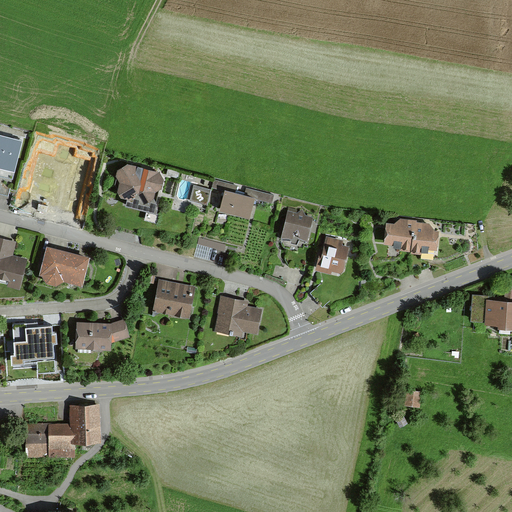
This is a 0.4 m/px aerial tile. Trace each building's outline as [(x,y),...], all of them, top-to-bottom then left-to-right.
[(24,140),(0,134),(0,176),(15,180),(24,140)] [(68,149),(43,142),(33,175),(59,182),(68,149)] [(160,170),(130,163),(121,170),(119,177),(122,181),(122,194),(136,199),(141,192),(148,203),(158,197),(158,192),(167,184),(160,170)] [(259,195),(226,188),(221,211),(255,219),(259,195)] [(316,217),(289,210),(282,235),(310,242),(316,217)] [(402,247),(412,248),(413,233),(415,233),(417,222),(417,219),(401,218),(396,222),(387,222),(385,240),(402,242),(402,247)] [(429,223),(417,222),(415,233),(413,233),(412,248),(412,249),(420,250),(421,245),(436,247),(438,229),(434,229),(429,223)] [(16,239),(0,235),(0,283),(22,288),(28,259),(12,256),(16,239)] [(352,243),(325,236),(316,270),(343,277),(352,243)] [(89,256),(47,246),(41,273),(47,284),(59,286),(63,283),(82,288),(89,256)] [(197,287),(160,280),(155,311),(191,318),(197,287)] [(249,301),(222,297),(216,333),(244,337),(244,332),(260,334),(264,310),(248,308),(249,301)] [(511,297),(510,297),(487,297),(486,325),(511,325),(511,297)] [(110,325),(78,324),(80,349),(112,350),(111,342),(132,337),(127,319),(110,325)] [(12,365),(59,362),(57,324),(10,327),(12,365)] [(422,391),(397,388),(395,405),(420,408),(422,391)] [(70,422),(27,423),(28,457),(75,455),(75,443),(98,442),(97,405),(70,406),(70,422)]
